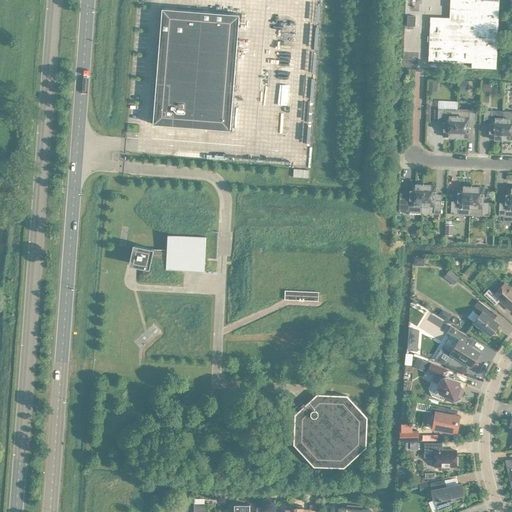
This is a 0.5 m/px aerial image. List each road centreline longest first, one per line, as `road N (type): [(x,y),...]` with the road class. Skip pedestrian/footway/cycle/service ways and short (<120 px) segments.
road 1 (primary): [(55,0),(15,511)]
road 2 (primary): [(50,511),(88,0)]
road 3 (residential): [(501,511),(484,433),(491,380),(511,350)]
